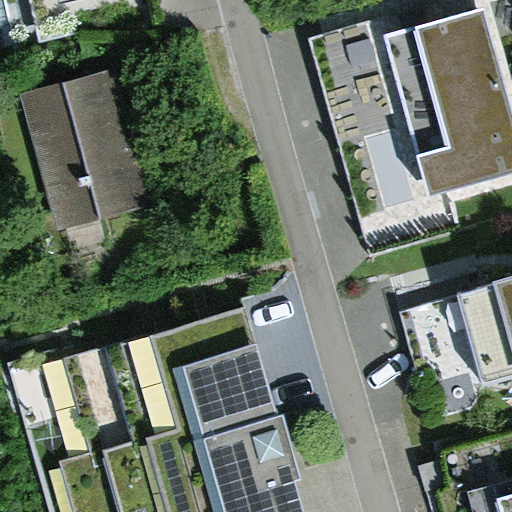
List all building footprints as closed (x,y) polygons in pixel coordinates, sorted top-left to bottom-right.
[(0,0),(0,29),(109,6),(108,0),(0,0)] [(511,182),(511,65),(491,0),(489,0),(408,25),(446,146),(418,154),(434,207),(511,182)] [(162,218),(132,72),(35,92),(65,238),(162,218)] [(511,375),(511,279),(445,292),(461,385),(511,375)] [(311,511),(252,307),(72,359),(100,454),(67,464),(80,511),(311,511)] [(511,511),(511,496),(494,501),(497,511),(511,511)]
